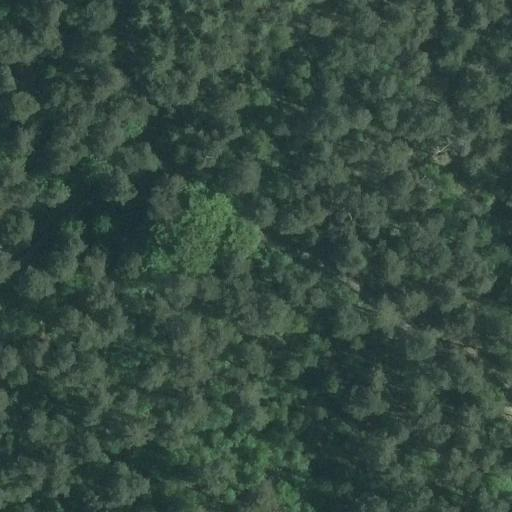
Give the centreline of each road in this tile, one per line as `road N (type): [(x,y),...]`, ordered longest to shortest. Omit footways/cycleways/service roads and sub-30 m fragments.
road 1 (track): [(145,141),(214,198),(353,274),(511,388)]
road 2 (track): [(0,266),(145,141)]
road 3 (track): [(145,141),(123,0)]
